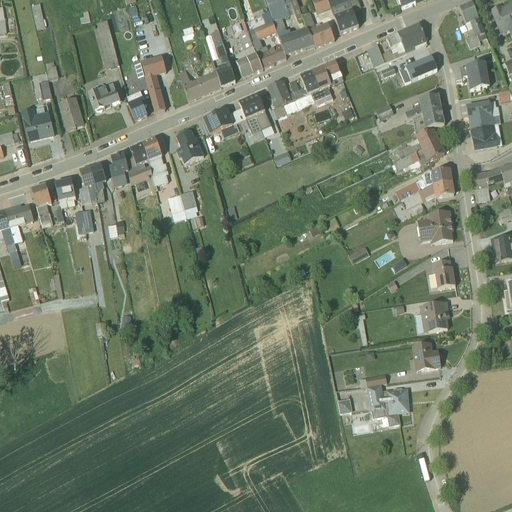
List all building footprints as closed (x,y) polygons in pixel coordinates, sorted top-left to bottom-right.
[(282,21),(289,18),(290,19),(294,17),(296,23),(303,21),(301,16),(295,0),(293,0),(284,4),(282,0),(264,0),(270,14),(277,35),(281,47),(285,59),(313,49),(307,31),(291,37),(289,33),(286,34),(282,21)] [(317,17),(331,12),(331,11),(326,0),(318,0),(311,2),(317,17)] [(326,0),(331,12),(340,37),(358,30),(352,13),(360,10),(356,0),(326,0)] [(396,0),(402,11),(414,6),(411,0),(396,0)] [(490,13),(500,36),(508,33),(511,39),(511,38),(511,4),(501,9),(501,8),(490,13)] [(40,6),(31,8),(36,31),(45,29),(40,6)] [(472,6),(459,11),(465,26),(471,38),(465,41),(470,52),(480,47),(479,44),(486,40),(472,6)] [(314,51),(334,43),(328,27),(321,29),(319,25),(314,27),(310,15),(309,15),(308,15),(305,7),(299,10),(314,51)] [(112,27),(127,26),(127,8),(111,9),(112,27)] [(138,16),(135,8),(128,10),(131,18),(138,16)] [(247,34),(252,45),(258,42),(258,43),(277,35),(270,14),(261,17),(265,27),(247,34)] [(242,82),(263,73),(252,45),(247,34),(242,21),(240,22),(244,35),(238,37),(240,43),(243,53),(236,57),(236,58),(235,59),(237,65),(235,66),(242,82)] [(118,69),(107,23),(96,26),(108,72),(118,69)] [(397,36),(406,57),(425,49),(424,45),(426,44),(419,27),(397,36)] [(183,32),(185,39),(182,39),(185,47),(204,40),(202,33),(194,35),(192,29),(183,32)] [(235,85),(218,33),(211,35),(216,50),(215,51),(221,68),(217,70),(218,74),(216,74),(221,91),(235,85)] [(401,55),(404,53),(397,36),(386,41),(392,55),(398,53),(399,54),(400,53),(401,55)] [(274,67),(286,61),(285,59),(281,47),(277,48),(277,50),(274,51),(274,52),(268,54),(266,48),(255,52),(255,53),(262,72),(274,67)] [(373,70),(406,57),(404,53),(401,55),(400,53),(399,54),(398,53),(392,55),(391,56),(390,53),(380,56),(376,47),(366,52),(373,70)] [(145,80),(155,116),(165,113),(157,80),(167,77),(162,60),(134,68),(138,81),(145,80)] [(399,73),(405,87),(437,73),(431,60),(399,73)] [(53,64),(46,66),(47,71),(46,71),(49,83),(58,81),(55,68),(54,69),(53,64)] [(343,83),(335,65),(323,70),(330,88),(343,83)] [(465,70),(460,71),(461,79),(467,79),(469,93),(489,90),(485,65),(465,69),(465,70)] [(392,68),(377,75),(380,81),(395,75),(392,68)] [(323,70),(311,75),(318,93),(327,89),(330,88),(323,70)] [(178,74),(188,105),(221,91),(216,74),(190,85),(185,72),(178,74)] [(318,93),(311,75),(300,80),(304,90),(293,94),(296,102),(311,96),(318,93)] [(52,101),(48,83),(39,85),(43,103),(52,101)] [(8,84),(2,85),(5,99),(11,98),(8,84)] [(267,90),(275,111),(283,108),(295,103),(296,102),(293,94),(289,96),(282,84),(267,90)] [(88,98),(95,115),(97,115),(97,116),(102,114),(103,112),(120,106),(113,87),(106,90),(102,87),(95,90),(96,95),(88,98)] [(318,93),(311,96),(314,105),(315,105),(317,109),(332,102),(327,89),(318,93)] [(498,94),(500,104),(511,102),(511,101),(508,92),(498,94)] [(127,106),(135,124),(147,119),(143,110),(146,109),(140,95),(127,101),(128,106),(127,106)] [(314,105),(311,96),(296,102),(295,103),(298,112),(314,105)] [(252,100),(248,102),(261,133),(270,129),(262,107),(258,98),(252,100)] [(412,121),(414,137),(417,137),(425,133),(425,132),(444,128),(438,98),(419,102),(420,108),(404,115),(408,122),(412,121)] [(5,100),(7,108),(14,106),(12,99),(5,100)] [(76,101),(58,107),(67,135),(85,129),(76,101)] [(243,115),(255,144),(264,140),(261,133),(248,102),(244,104),(238,106),(241,112),(242,115),(243,115)] [(298,112),(295,103),(283,108),(287,117),(299,112),(298,112)] [(489,104),(466,109),(471,132),(501,126),(497,110),(496,110),(495,104),(489,105),(489,104)] [(389,107),(375,113),(379,123),(393,117),(389,107)] [(287,117),(283,108),(275,111),(270,113),(274,122),(287,117)] [(15,115),(13,109),(7,110),(8,117),(15,115)] [(336,120),(338,125),(343,122),(344,124),(354,119),(349,110),(341,114),(343,117),(336,120)] [(33,112),(22,115),(29,146),(54,139),(48,115),(34,118),(33,112)] [(204,123),(211,138),(221,134),(224,142),(240,135),(239,133),(244,131),(242,126),(246,124),(242,115),(241,112),(228,117),(226,113),(204,123)] [(471,132),(474,153),(497,150),(497,149),(501,148),(497,127),(493,128),(471,132)] [(392,163),(394,166),(439,144),(434,133),(432,134),(431,131),(415,139),(418,146),(410,150),(409,148),(404,150),(405,152),(397,155),(399,159),(392,163)] [(0,136),(0,149),(19,144),(16,135),(12,136),(12,133),(0,136)] [(194,141),(191,133),(176,140),(181,151),(176,154),(179,162),(181,161),(184,168),(203,159),(195,140),(194,141)] [(161,160),(162,160),(155,142),(142,147),(149,164),(156,194),(157,193),(156,189),(168,186),(166,178),(168,178),(165,167),(163,167),(161,160)] [(439,144),(391,168),(393,173),(395,172),(398,178),(406,174),(415,171),(445,156),(439,144)] [(147,183),(152,195),(156,194),(150,169),(145,170),(144,167),(149,164),(142,147),(129,152),(131,156),(125,159),(129,176),(128,176),(131,189),(147,183)] [(274,159),(277,168),(292,162),(288,153),(274,159)] [(129,176),(124,157),(111,160),(112,170),(109,171),(114,190),(127,187),(125,177),(129,176)] [(106,184),(101,167),(90,171),(95,188),(97,205),(98,208),(105,207),(102,192),(104,191),(102,185),(106,184)] [(511,191),(511,167),(499,172),(507,197),(511,195),(511,194),(511,192),(511,191)] [(90,171),(79,174),(84,190),(79,192),(82,208),(97,205),(95,188),(90,171)] [(488,191),(504,186),(499,172),(486,176),(472,179),(477,205),(490,203),(488,191)] [(396,194),(401,204),(403,203),(433,188),(451,184),(449,173),(430,175),(431,176),(396,194)] [(54,186),(61,212),(75,208),(74,203),(75,202),(71,182),(54,186)] [(403,203),(411,219),(424,213),(420,206),(412,211),(412,210),(411,210),(422,204),(423,206),(426,204),(434,199),(435,201),(453,197),(451,184),(433,188),(403,203)] [(46,189),(31,193),(42,230),(52,227),(46,208),(51,206),(46,189)] [(192,196),(168,202),(171,216),(196,210),(192,196)] [(20,207),(4,212),(10,231),(14,246),(23,244),(18,229),(33,224),(28,208),(21,210),(20,207)] [(496,218),(499,226),(511,221),(511,212),(511,209),(496,218)] [(21,268),(16,251),(4,212),(0,213),(0,241),(3,241),(7,251),(8,256),(9,256),(14,271),(21,268)] [(64,224),(61,213),(56,214),(58,225),(64,224)] [(90,213),(82,214),(86,235),(93,234),(90,213)] [(82,214),(75,215),(77,227),(84,226),(82,214)] [(417,224),(418,230),(451,224),(450,214),(428,218),(428,219),(423,219),(424,223),(417,224)] [(116,225),(119,241),(125,239),(122,224),(116,225)] [(431,247),(453,244),(452,235),(453,235),(453,234),(451,224),(418,230),(420,246),(430,244),(430,247),(431,247)] [(118,238),(116,227),(108,228),(110,240),(118,238)] [(511,239),(491,243),(492,252),(495,252),(497,265),(511,262),(511,239)] [(348,258),(352,266),(368,257),(364,250),(348,258)] [(391,269),(395,274),(406,267),(403,261),(391,269)] [(450,264),(433,267),(437,292),(455,289),(452,271),(451,271),(450,264)] [(2,278),(0,272),(0,300),(5,315),(9,314),(6,304),(9,302),(2,278)] [(54,277),(58,301),(62,300),(58,276),(54,277)] [(393,284),(387,287),(391,294),(397,291),(393,284)] [(503,294),(506,314),(511,312),(511,284),(506,285),(507,293),(503,294)] [(35,289),(28,291),(33,307),(40,306),(35,289)] [(415,319),(417,337),(448,332),(447,323),(449,322),(447,305),(419,310),(421,318),(415,319)] [(391,311),(393,317),(397,317),(397,316),(404,315),(402,308),(396,308),(396,310),(391,311)] [(364,317),(354,319),(354,323),(358,323),(362,348),(367,347),(363,322),(365,321),(364,317)] [(431,346),(412,349),(415,375),(440,371),(438,354),(432,354),(431,346)] [(385,378),(359,382),(360,390),(386,386),(385,378)] [(381,388),(366,391),(370,414),(371,414),(372,422),(387,420),(389,429),(399,427),(397,416),(406,415),(406,403),(406,394),(401,393),(401,391),(393,392),(393,393),(382,394),(381,388)] [(350,402),(339,403),(341,416),(352,415),(350,402)]
